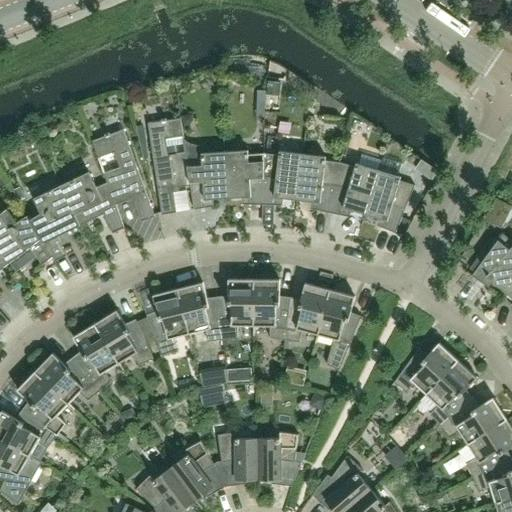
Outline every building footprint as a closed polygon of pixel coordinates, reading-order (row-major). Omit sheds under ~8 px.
[(268,82),(267,95),(279,96),(281,83),(268,82)] [(257,91),(257,101),(265,101),(265,91),(257,91)] [(192,113),(181,115),(183,126),(190,125),(193,119),(192,113)] [(187,159),(186,153),(176,155),(175,146),(167,148),(166,140),(184,137),(181,118),(148,123),(162,215),(177,213),(173,188),(191,186),(186,159),(187,159)] [(155,217),(124,130),(92,141),(107,182),(108,182),(116,205),(133,199),(141,222),(155,217)] [(184,140),(186,153),(187,159),(186,159),(191,186),(194,210),(206,208),(206,200),(228,198),(225,152),(205,153),(204,147),(198,146),(196,146),(193,145),(191,145),(188,143),(185,141),(184,140)] [(409,151),(403,160),(409,164),(414,162),(419,155),(416,153),(410,149),(409,151)] [(262,205),(264,154),(249,155),(248,151),(225,152),(228,198),(250,197),(251,205),(262,205)] [(297,200),(303,154),(279,151),(279,155),(264,154),(262,205),(274,205),(275,198),(297,200)] [(330,213),(341,163),(325,161),(326,157),(303,154),(297,200),(319,203),(318,211),(330,213)] [(365,215),(379,170),(356,163),(355,167),(341,163),(330,213),(342,216),(344,208),(365,215)] [(365,215),(378,218),(375,225),(396,233),(397,230),(402,217),(415,185),(400,181),(401,177),(379,170),(365,215)] [(108,182),(107,182),(96,187),(89,172),(62,186),(81,226),(104,214),(113,234),(125,228),(116,205),(108,182)] [(19,186),(13,189),(18,200),(25,197),(19,186)] [(81,226),(62,186),(34,199),(41,214),(30,219),(53,257),(55,261),(67,256),(58,237),(81,226)] [(53,257),(30,219),(29,216),(17,222),(7,209),(0,215),(0,250),(10,263),(14,269),(28,258),(24,252),(30,248),(43,265),(53,257)] [(402,217),(397,230),(402,232),(403,232),(409,220),(402,217)] [(504,292),(511,282),(511,242),(503,234),(480,265),(473,260),(465,271),(483,283),(488,277),(504,292)] [(0,270),(10,263),(0,250),(0,297),(3,295),(0,292),(0,270)] [(254,326),(254,280),(229,279),(228,296),(218,297),(223,340),(238,338),(238,326),(254,326)] [(285,340),(291,297),(280,296),(280,280),(254,280),(254,326),(270,326),(270,338),(285,340)] [(223,340),(218,297),(207,298),(203,283),(178,289),(190,334),(205,330),(208,342),(223,340)] [(318,335),(330,290),(305,283),(301,299),(291,297),(285,340),(300,342),(303,331),(318,335)] [(190,334),(178,289),(153,295),(157,311),(147,315),(163,355),(177,350),(174,338),(190,334)] [(340,370),(362,316),(351,312),(355,297),(330,290),(318,335),(334,339),(327,365),(340,370)] [(154,359),(136,320),(126,324),(117,310),(95,324),(119,363),(133,355),(139,365),(154,359)] [(119,363),(95,324),(73,337),(82,351),(73,358),(100,391),(112,382),(106,372),(119,363)] [(427,394),(458,360),(439,343),(429,355),(419,348),(394,383),(407,392),(415,384),(427,394)] [(100,391),(73,358),(65,364),(53,353),(35,372),(69,404),(80,392),(89,401),(100,391)] [(473,398),(466,390),(477,378),(458,360),(427,394),(438,405),(430,414),(440,426),(473,398)] [(251,368),(241,368),(243,381),(252,380),(251,368)] [(218,371),(213,377),(214,384),(228,382),(226,370),(218,371)] [(69,404),(35,372),(17,390),(29,402),(23,410),(57,436),(66,424),(58,415),(69,404)] [(315,393),(310,405),(322,410),(327,398),(315,393)] [(468,444),(507,420),(493,398),(480,406),(473,398),(440,426),(450,437),(460,431),(468,444)] [(57,436),(23,410),(16,418),(2,411),(0,414),(0,439),(30,456),(38,442),(48,448),(57,436)] [(511,459),(508,450),(511,447),(511,426),(507,420),(468,444),(477,458),(467,464),(473,478),(511,459)] [(259,480),(258,438),(237,438),(237,432),(218,435),(222,461),(217,462),(226,487),(238,485),(238,480),(259,480)] [(295,461),(299,435),(279,432),(280,438),(258,438),(259,480),(280,480),(280,485),(292,486),(302,463),(295,461)] [(0,439),(0,479),(4,481),(0,489),(0,491),(18,504),(18,505),(42,462),(30,456),(0,439)] [(226,487),(217,462),(214,464),(201,441),(184,450),(188,455),(171,467),(196,501),(213,489),(216,492),(226,487)] [(345,511),(372,490),(358,474),(363,470),(348,456),(332,478),(328,475),(313,495),(323,504),(326,501),(335,511),(345,511)] [(511,497),(511,459),(473,478),(479,492),(491,488),(496,503),(511,497)] [(455,466),(443,472),(449,483),(461,477),(455,466)] [(181,511),(196,501),(171,467),(154,480),(151,475),(137,489),(155,508),(152,511),(153,511),(181,511)] [(396,511),(390,502),(386,506),(372,490),(345,511),(396,511)] [(305,497),(298,511),(314,511),(319,503),(305,497)] [(511,511),(511,497),(496,503),(498,511),(511,511)]
